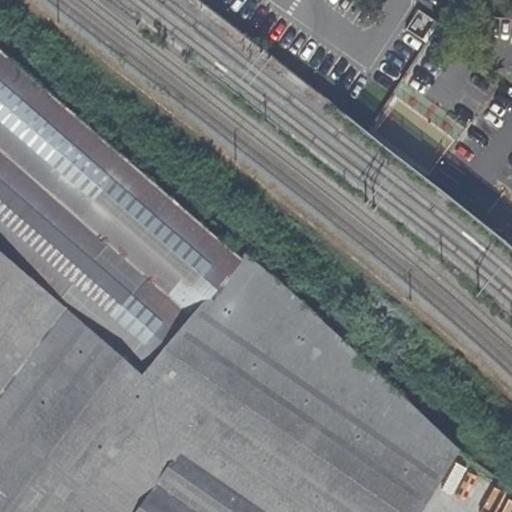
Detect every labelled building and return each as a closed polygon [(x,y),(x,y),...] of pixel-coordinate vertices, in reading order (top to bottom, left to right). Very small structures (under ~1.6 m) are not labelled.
[(241,262),(0,54),(0,254),(67,312),(142,377),(144,377),(241,262)] [(0,398),(67,312),(0,254),(0,398)] [(119,488),(198,385),(245,323),(254,312),(273,284),(245,258),(241,262),(144,377),(142,377),(67,312),(0,398),(0,426),(105,507),(119,488)] [(416,511),(456,450),(393,393),(335,340),(273,284),(254,312),(245,323),(198,385),(119,488),(105,507),(101,511),(140,511),(181,453),(264,511),(416,511)] [(0,511),(101,511),(105,507),(0,426),(0,511)] [(264,511),(181,453),(140,511),(264,511)]
